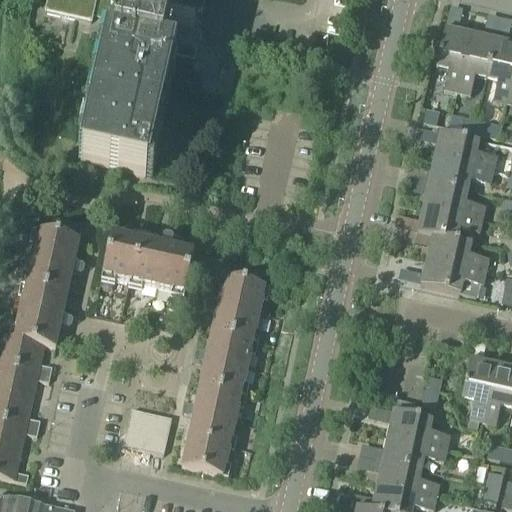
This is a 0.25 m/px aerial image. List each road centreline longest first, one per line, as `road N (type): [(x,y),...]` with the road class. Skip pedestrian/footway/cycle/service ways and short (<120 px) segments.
road 1 (residential): [(289,511),(348,238)]
road 2 (residential): [(348,238),(402,0)]
road 3 (residential): [(391,396),(409,310),(511,334)]
road 4 (residential): [(348,238),(265,224),(287,123)]
road 5 (residential): [(101,480),(246,511)]
